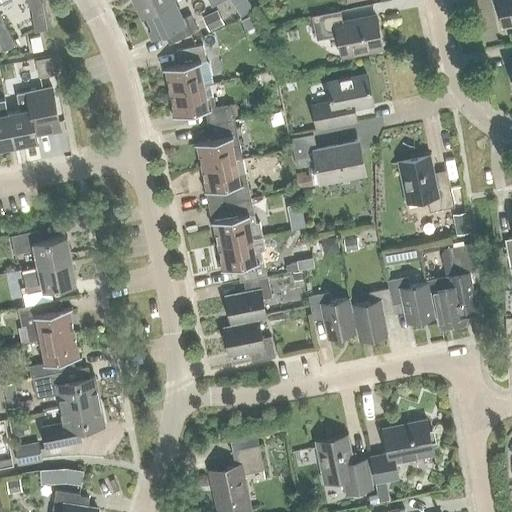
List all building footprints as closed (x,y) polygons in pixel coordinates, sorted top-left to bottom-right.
[(42,4),(39,0),(25,0),(31,10),(42,4)] [(175,1),(174,0),(133,0),(142,17),(146,15),(146,14),(175,1)] [(242,16),(254,9),(248,0),(240,0),(234,4),(242,16)] [(511,0),(496,0),(502,27),(511,25),(511,0)] [(198,30),(190,15),(183,18),(175,1),(146,14),(146,15),(152,28),(148,30),(152,39),(163,33),(169,44),(198,30)] [(224,25),(217,10),(201,17),(208,32),(224,25)] [(381,48),(375,16),(342,23),(339,11),(312,17),(317,39),(337,35),(342,56),(381,48)] [(252,15),(241,20),(246,31),(257,26),(252,15)] [(39,35),(29,38),(32,52),(42,50),(39,35)] [(0,41),(0,46),(3,51),(15,45),(10,36),(0,41)] [(179,65),(164,68),(169,92),(211,84),(213,83),(209,63),(206,61),(202,45),(175,50),(179,65)] [(345,109),(372,104),(366,74),(327,82),(333,110),(313,114),(316,130),(348,123),(345,109)] [(204,110),(207,125),(234,120),(231,104),(215,107),(211,84),(169,92),(174,116),(204,110)] [(16,95),(17,99),(4,102),(7,114),(13,147),(37,142),(34,127),(58,123),(51,88),(16,95)] [(0,149),(13,147),(7,114),(4,102),(4,100),(0,101),(0,149)] [(239,146),(234,120),(207,125),(210,140),(196,143),(201,167),(235,160),(242,159),(239,146)] [(322,183),(362,175),(356,141),(316,149),(313,135),(291,139),(296,168),(318,163),(322,183)] [(454,207),(448,178),(434,180),(429,156),(399,162),(407,202),(426,198),(429,212),(454,207)] [(220,188),(224,203),(250,198),(242,159),(235,160),(201,167),(206,191),(220,188)] [(296,177),(298,189),(312,187),(310,174),(296,177)] [(254,214),(250,198),(224,203),(227,218),(212,221),(217,246),(262,236),(260,223),(255,224),(254,214)] [(464,213),(454,215),(457,236),(467,234),(464,213)] [(304,214),(290,217),(292,230),(306,227),(304,214)] [(71,260),(66,236),(41,241),(38,230),(11,236),(15,254),(34,250),(38,267),(71,260)] [(266,276),(261,251),(265,250),(262,236),(217,246),(222,270),(237,267),(240,282),(266,276)] [(359,249),(357,236),(343,239),(345,251),(359,249)] [(435,303),(438,316),(440,324),(449,322),(450,327),(465,324),(463,309),(475,307),(468,273),(473,273),(467,244),(447,248),(452,276),(447,277),(447,276),(425,280),(426,283),(427,291),(430,304),(435,303)] [(403,248),(405,262),(421,259),(419,245),(403,248)] [(312,258),(297,260),(297,263),(298,269),(314,267),(312,258)] [(50,289),(76,284),(71,260),(38,267),(22,270),(25,287),(14,289),(17,307),(53,300),(50,289)] [(298,269),(297,263),(286,265),(287,272),(298,269)] [(301,271),(292,272),(293,281),(302,280),(301,271)] [(408,322),(433,317),(438,316),(435,303),(430,304),(427,291),(426,283),(410,286),(408,276),(387,281),(388,288),(389,288),(392,304),(404,302),(408,322)] [(265,315),(262,299),(271,297),(267,277),(243,281),(245,293),(226,297),(231,322),(232,327),(245,325),(244,319),(257,317),(265,315)] [(386,334),(381,315),(394,312),(392,304),(389,288),(388,288),(368,293),(370,302),(348,307),(351,320),(356,319),(359,332),(361,340),(386,334)] [(348,307),(347,299),(331,302),(329,292),(308,297),(313,320),(325,318),(329,338),(359,332),(356,319),(351,320),(348,307)] [(29,342),(40,340),(76,333),(71,308),(55,311),(53,301),(17,308),(21,327),(25,326),(29,342)] [(282,314),(270,316),(271,323),(283,321),(282,314)] [(275,357),(271,336),(261,338),(257,317),(244,319),(245,325),(232,327),(224,329),(229,354),(249,350),(251,362),(275,357)] [(81,356),(76,333),(40,340),(45,362),(28,366),(31,377),(32,377),(66,370),(64,360),(81,356)] [(99,401),(94,376),(68,382),(66,370),(32,377),(36,399),(58,395),(61,409),(99,401)] [(20,407),(15,382),(3,385),(8,409),(20,407)] [(78,430),(104,425),(99,401),(61,409),(63,422),(42,427),(46,448),(80,441),(78,430)] [(395,461),(434,453),(427,420),(382,429),(387,454),(370,457),(375,482),(398,477),(395,461)] [(243,474),(263,470),(258,446),(256,435),(241,438),(243,449),(235,451),(238,465),(209,471),(217,511),(245,511),(251,511),(243,474)] [(372,489),(366,458),(351,461),(346,436),(316,442),(324,482),(343,478),(347,494),(372,489)] [(39,442),(15,447),(18,465),(42,460),(39,442)] [(66,468),(64,482),(81,485),(84,471),(66,468)] [(22,492),(19,478),(5,480),(8,494),(22,492)] [(97,511),(98,509),(87,508),(88,498),(79,496),(79,494),(55,490),(51,511),(97,511)] [(378,493),(380,502),(390,500),(389,491),(378,493)] [(380,502),(378,493),(368,495),(370,504),(380,502)]
